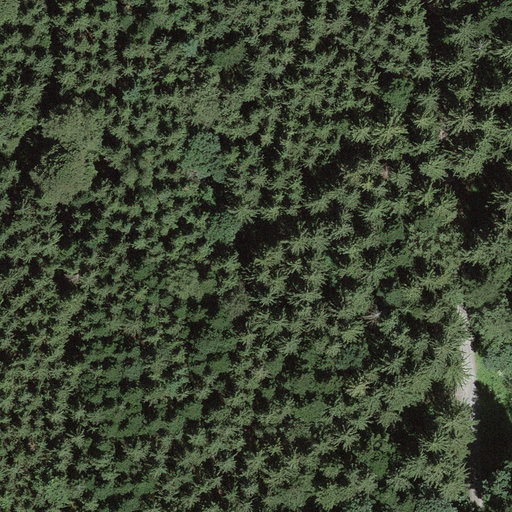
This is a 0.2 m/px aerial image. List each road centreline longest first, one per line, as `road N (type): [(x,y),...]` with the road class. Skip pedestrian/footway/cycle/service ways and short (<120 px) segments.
road 1 (track): [(63,511),(73,485),(70,223),(52,56),(55,0)]
road 2 (track): [(430,0),(479,384)]
road 3 (track): [(479,384),(474,511)]
